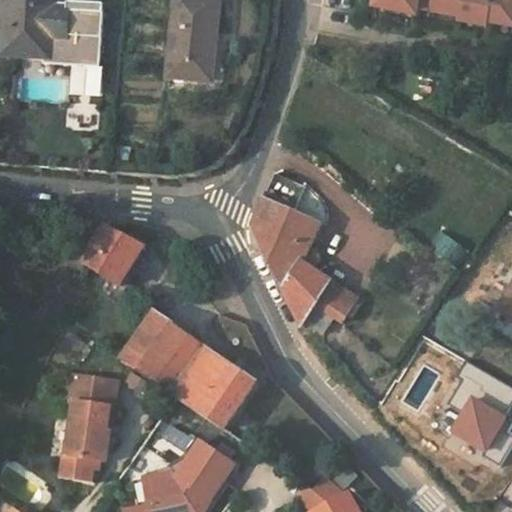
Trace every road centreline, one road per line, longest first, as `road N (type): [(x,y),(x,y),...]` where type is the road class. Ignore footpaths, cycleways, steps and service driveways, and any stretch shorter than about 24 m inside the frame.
road 1 (residential): [(220,221),(294,370),(426,511)]
road 2 (residential): [(295,0),(280,86),(220,221)]
road 3 (residential): [(0,189),(182,209),(220,221)]
road 4 (unknown): [(163,405),(92,511)]
